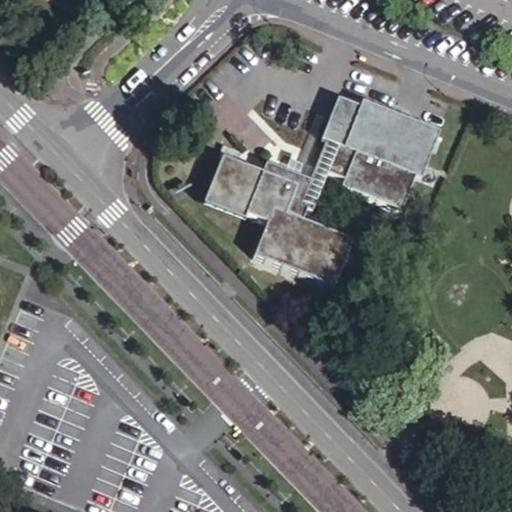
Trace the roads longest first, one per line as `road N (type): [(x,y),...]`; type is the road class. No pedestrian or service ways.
road 1 (tertiary): [(60,158),(405,511)]
road 2 (residential): [(257,0),(511,98)]
road 3 (residential): [(60,158),(214,16),(246,0)]
